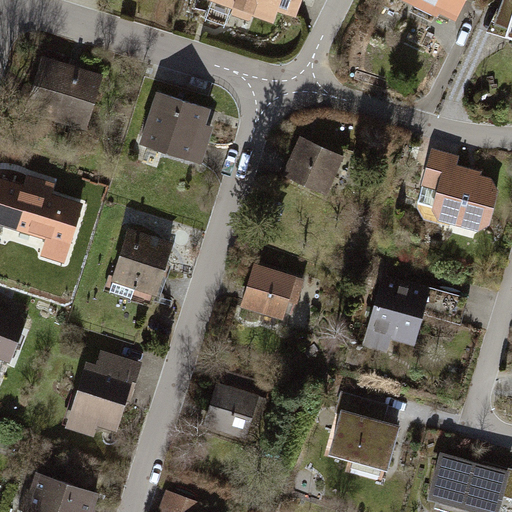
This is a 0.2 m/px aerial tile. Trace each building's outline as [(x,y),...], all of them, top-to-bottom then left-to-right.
[(271,3),(290,10),(293,0),(205,0),(200,16),(220,24),(224,21),(227,12),(231,11),(245,15),(247,14),(249,9),(267,15),(271,3)] [(412,0),(432,9),(435,4),(450,11),(455,0),(412,0)] [(97,75),(40,58),(25,107),(48,114),(50,108),(82,118),(80,124),(82,124),(97,75)] [(153,119),(146,142),(196,159),(207,126),(198,123),(203,107),(158,92),(149,118),(153,119)] [(283,173),(321,190),(338,153),(300,136),(283,173)] [(427,156),(415,200),(430,205),(442,160),(427,156)] [(487,178),(450,168),(438,174),(430,204),(437,216),(474,226),(485,219),(493,189),(487,178)] [(65,242),(77,203),(20,186),(14,205),(0,200),(0,216),(9,219),(8,224),(65,242)] [(146,236),(125,229),(106,287),(127,294),(131,283),(153,289),(165,252),(143,244),(146,236)] [(252,263),(240,302),(279,315),(292,276),(252,263)] [(424,290),(380,277),(366,326),(411,338),(424,290)] [(431,314),(457,321),(464,296),(438,288),(431,314)] [(21,319),(0,311),(0,354),(7,356),(21,319)] [(126,376),(84,364),(65,423),(88,431),(92,417),(112,423),(126,376)] [(243,374),(238,390),(262,397),(266,382),(243,374)] [(238,390),(215,383),(202,421),(241,434),(247,415),(255,418),(262,397),(238,390)] [(333,410),(339,412),(339,410),(350,413),(355,395),(338,391),(333,410)] [(350,413),(339,410),(339,412),(328,450),(383,465),(394,425),(350,413)] [(511,470),(511,460),(450,443),(438,486),(503,503),(507,488),(511,470)] [(26,511),(84,511),(92,491),(35,472),(22,510),(26,511)] [(193,511),(197,501),(164,490),(156,511),(193,511)]
